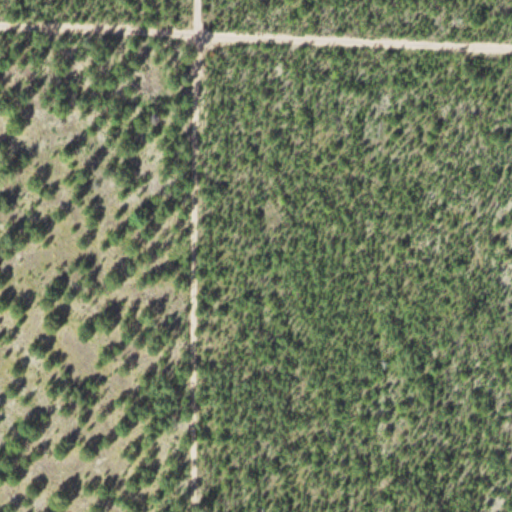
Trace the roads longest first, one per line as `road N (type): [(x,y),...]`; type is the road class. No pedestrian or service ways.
road 1 (track): [(511,56),(0,31)]
road 2 (track): [(197,0),(193,511)]
